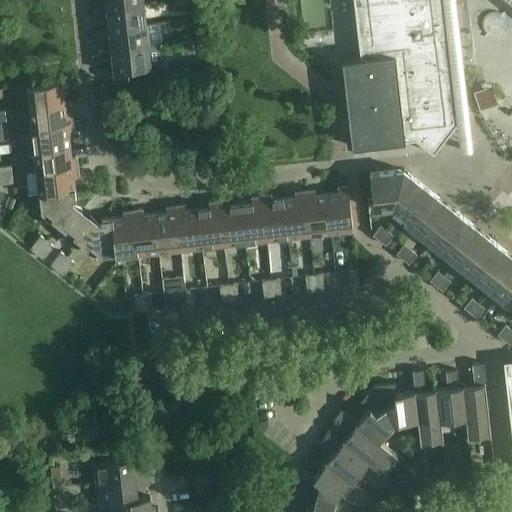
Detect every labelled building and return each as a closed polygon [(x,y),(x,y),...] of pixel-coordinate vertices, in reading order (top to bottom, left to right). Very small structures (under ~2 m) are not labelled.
[(93,9),(94,18),(107,16),(106,12),(120,11),(119,6),(143,3),(143,0),(105,0),(107,8),(93,9)] [(292,0),(292,7),(284,7),(284,25),(319,25),(318,0),(292,0)] [(511,0),(353,0),(360,58),(343,60),(343,62),(344,62),(347,82),(345,82),(345,83),(347,83),(349,103),(347,103),(347,104),(349,104),(352,124),(350,124),(350,125),(352,125),(354,144),(351,145),(352,146),(404,140),(404,139),(414,138),(433,152),(456,122),(460,149),(461,149),(443,0),(511,0)] [(95,30),(96,38),(109,37),(108,32),(122,31),(122,26),(146,23),(143,3),(119,6),(120,11),(106,12),(107,16),(94,18),(94,19),(108,17),(109,29),(95,30)] [(97,50),(98,58),(112,57),(111,52),(125,51),(124,47),(148,44),(146,23),(122,26),(122,31),(108,32),(109,37),(96,38),(96,39),(110,37),(111,48),(97,50)] [(150,66),(148,44),(124,47),(125,51),(111,52),(112,57),(98,58),(98,59),(113,58),(114,73),(129,72),(129,68),(150,66)] [(183,66),(195,65),(194,54),(182,56),(183,66)] [(27,84),(30,105),(65,101),(64,90),(68,89),(67,79),(27,84)] [(30,105),(32,127),(73,122),(71,112),(66,112),(65,101),(30,105)] [(32,127),(35,148),(70,144),(69,133),(74,132),(73,122),(32,127)] [(7,130),(0,130),(0,139),(8,139),(7,130)] [(35,148),(37,170),(78,165),(77,155),(72,155),(70,144),(35,148)] [(364,146),(356,146),(357,154),(364,153),(364,146)] [(11,165),(0,166),(0,174),(12,173),(11,165)] [(37,170),(25,171),(28,193),(40,192),(76,187),(74,176),(79,175),(78,165),(37,170)] [(403,169),(370,172),(374,208),(392,206),(403,169)] [(403,169),(392,206),(406,218),(429,190),(403,169)] [(12,173),(0,174),(0,183),(13,182),(12,173)] [(337,192),(326,193),(330,229),(352,226),(347,186),(337,187),(337,192)] [(68,226),(79,212),(67,202),(69,199),(77,197),(76,187),(40,192),(42,211),(66,229),(68,226)] [(314,189),(304,190),(308,231),(330,229),(326,193),(315,194),(314,189)] [(294,196),(283,198),(287,233),(308,231),(304,190),(294,192),(294,196)] [(429,190),(406,218),(423,231),(446,203),(429,190)] [(271,194),(261,195),(266,235),(287,233),(283,198),(272,199),(271,194)] [(251,201),(240,202),(244,238),(266,235),(261,195),(251,196),(251,201)] [(228,199),(218,200),(223,240),(244,238),(240,202),(229,203),(228,199)] [(209,206),(197,207),(202,242),(223,240),(218,200),(208,201),(209,206)] [(185,203),(176,204),(180,245),(202,242),(197,207),(186,208),(185,203)] [(446,203),(423,231),(440,244),(462,216),(446,203)] [(166,210),(155,211),(159,247),(180,245),(176,204),(165,206),(166,210)] [(142,208),(133,209),(137,249),(159,247),(155,211),(143,213),(142,208)] [(122,215),(112,216),(115,252),(137,249),(133,209),(122,210),(122,215)] [(68,226),(75,232),(86,217),(79,212),(68,226)] [(97,254),(115,252),(112,216),(101,217),(101,224),(99,228),(86,217),(75,232),(73,235),(97,254)] [(462,216),(440,244),(457,258),(479,230),(462,216)] [(380,224),(373,233),(379,238),(386,229),(380,224)] [(386,229),(379,238),(385,243),(392,234),(386,229)] [(479,230),(457,258),(474,271),(496,243),(479,230)] [(43,258),(54,245),(40,234),(30,248),(43,258)] [(403,243),(396,252),(403,257),(410,248),(403,243)] [(511,255),(496,243),(474,271),(491,284),(511,257),(511,255)] [(410,248),(403,257),(408,262),(416,253),(410,248)] [(64,274),(74,261),(60,251),(50,264),(64,274)] [(511,257),(491,284),(508,298),(511,292),(511,257)] [(350,287),(358,286),(357,269),(348,270),(350,287)] [(437,270),(430,279),(436,284),(443,275),(437,270)] [(313,273),(305,274),(307,291),(315,290),(313,273)] [(322,273),(313,273),(315,290),(324,290),(322,273)] [(443,275),(436,284),(442,289),(449,280),(443,275)] [(279,277),(271,278),(273,295),(281,294),(279,277)] [(271,278),(262,279),(264,296),(273,295),(271,278)] [(228,283),(219,284),(221,301),(230,300),(228,283)] [(237,283),(228,283),(230,300),(238,299),(237,283)] [(194,287),(185,288),(187,304),(196,303),(194,287)] [(185,288),(176,289),(178,305),(187,304),(185,288)] [(142,292),(133,293),(135,310),(144,309),(142,292)] [(151,292),(142,292),(144,309),(153,308),(151,292)] [(471,296),(464,306),(470,311),(477,302),(471,296)] [(477,302),(470,311),(476,316),(483,307),(477,302)] [(505,324),(498,333),(504,338),(511,329),(505,324)] [(463,385),(466,418),(468,435),(490,433),(483,362),(472,363),(475,390),(466,391),(465,385),(463,385)] [(423,369),(412,370),(415,390),(418,419),(420,440),(443,438),(441,420),(439,420),(436,394),(426,395),(423,369)] [(448,387),(435,388),(436,394),(439,420),(441,420),(466,418),(463,385),(459,385),(458,369),(446,370),(448,387)] [(390,383),(374,384),(395,422),(418,419),(415,390),(391,393),(390,383)] [(373,402),(357,422),(380,440),(395,422),(374,384),(365,396),(373,402)] [(341,409),(334,418),(355,434),(349,441),(345,438),(344,439),(369,460),(383,471),(397,453),(380,440),(357,422),(341,409)] [(328,433),(321,441),(334,451),(326,461),(349,479),(352,481),(369,460),(344,439),(341,443),(328,433)] [(93,460),(95,481),(149,475),(148,467),(134,468),(133,456),(93,460)] [(302,473),(293,486),(334,498),(349,479),(326,461),(311,480),(302,473)] [(59,464),(50,465),(52,486),(61,485),(59,464)] [(98,502),(109,500),(138,497),(137,486),(150,484),(149,475),(95,481),(98,502)] [(335,511),(334,498),(293,486),(294,501),(305,500),(306,511),(335,511)] [(62,492),(53,493),(55,506),(63,505),(62,492)] [(110,500),(111,511),(158,511),(158,506),(152,507),(151,495),(138,497),(109,500),(110,500)] [(388,495),(383,502),(393,509),(398,503),(388,495)]
